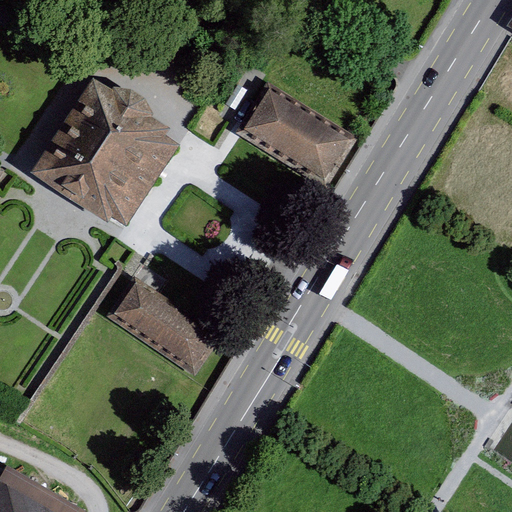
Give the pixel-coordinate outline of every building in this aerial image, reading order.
[(238,86),(226,105),(235,111),(247,92),(238,86)] [(351,141),(269,90),(242,133),(324,184),(351,141)] [(111,103),(96,92),(42,174),(105,215),(106,213),(125,226),(177,148),(158,136),(159,134),(143,123),(147,117),(141,105),(130,97),(116,96),(111,103)] [(136,284),(114,316),(194,370),(215,339),(136,284)] [(0,511),(73,511),(8,474),(0,487),(0,511)]
